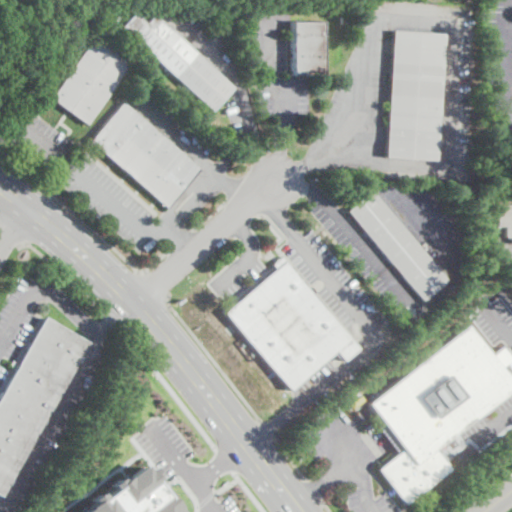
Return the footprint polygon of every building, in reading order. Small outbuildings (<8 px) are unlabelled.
[(134,14),(145,24),(154,14),(232,87),(210,111),(120,27),(133,13),(134,14)] [(322,33),(322,74),(291,73),(292,22),(322,22),(322,33)] [(435,160),(435,161),(384,158),(392,31),(443,34),(435,160)] [(130,63),(86,124),(50,98),(94,37),(130,63)] [(172,201),(165,208),(89,141),(122,102),(199,169),(172,201)] [(426,297),(422,300),(350,214),(375,193),(447,280),(426,297)] [(511,245),(510,245),(510,238),(505,238),(505,226),(497,226),(497,205),(511,205),(511,245)] [(333,319),(357,347),(342,360),(334,351),(288,390),(223,313),(275,269),(271,264),(280,257),(333,319)] [(23,456),(1,496),(0,495),(0,394),(44,317),(88,343),(23,456)] [(467,326),(490,356),(503,346),(511,359),(500,369),(511,384),(511,388),(434,449),(450,469),(404,505),(377,469),(402,450),(366,404),(467,326)] [(178,511),(156,484),(158,482),(153,477),(157,474),(149,465),(146,468),(142,464),(122,480),(118,477),(108,484),(110,487),(101,494),(99,491),(87,499),(91,503),(79,511),(178,511)]
